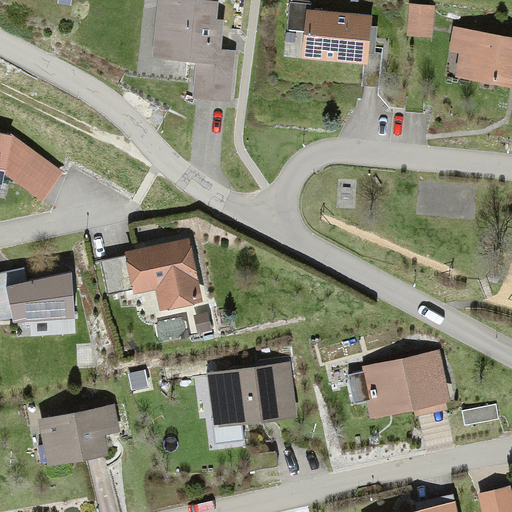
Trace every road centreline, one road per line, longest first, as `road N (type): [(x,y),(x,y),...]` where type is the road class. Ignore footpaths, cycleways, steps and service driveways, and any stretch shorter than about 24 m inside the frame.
road 1 (residential): [(511,451),(224,511)]
road 2 (residential): [(511,169),(327,151),(300,166),(266,222)]
road 3 (residential): [(266,222),(511,355)]
road 4 (residential): [(162,156),(101,96),(0,40)]
road 5 (track): [(0,85),(162,156)]
road 6 (residential): [(0,234),(128,207)]
road 7 (residential): [(162,156),(266,222)]
